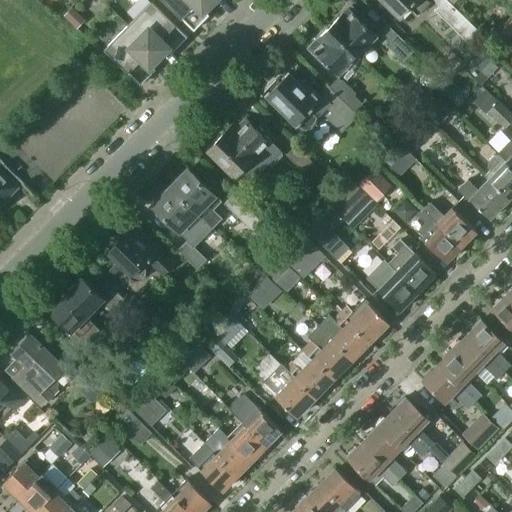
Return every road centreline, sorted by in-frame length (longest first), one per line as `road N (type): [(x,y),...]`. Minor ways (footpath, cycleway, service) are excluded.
road 1 (residential): [(0,292),(284,0)]
road 2 (residential): [(243,511),(511,239)]
